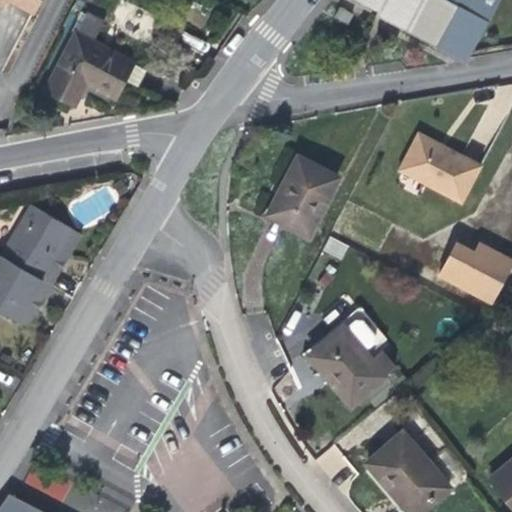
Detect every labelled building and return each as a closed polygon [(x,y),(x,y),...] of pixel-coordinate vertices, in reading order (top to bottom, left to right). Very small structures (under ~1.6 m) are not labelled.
[(0,0),(0,3),(1,4),(2,0),(8,0),(33,12),(39,0),(0,0)] [(347,0),(439,47),(438,50),(465,64),(469,58),(499,0),(347,0)] [(352,14),(339,7),(334,16),(347,23),(352,14)] [(86,12),(46,90),(75,105),(86,83),(115,97),(121,86),(125,80),(136,86),(145,69),(93,42),(104,21),(86,12)] [(418,132),(417,136),(448,152),(450,149),(444,146),(418,132)] [(417,136),(399,170),(462,202),(482,165),(450,149),(448,152),(417,136)] [(308,234),(338,177),(298,156),(281,188),(285,190),(282,196),(271,215),(308,234)] [(51,265),(73,229),(31,205),(1,255),(51,285),(60,270),(51,265)] [(68,257),(81,234),(73,229),(51,265),(60,270),(68,257)] [(323,252),(342,260),(348,244),(329,236),(323,252)] [(456,242),(439,275),(491,302),(511,262),(511,259),(479,242),(474,251),(456,242)] [(51,285),(1,255),(0,257),(0,309),(18,321),(34,294),(42,299),(51,285)] [(34,294),(18,321),(27,326),(35,311),(42,299),(34,294)] [(354,338),(368,355),(387,338),(373,322),(354,338)] [(371,359),(368,355),(354,338),(343,326),(312,353),(327,370),(331,374),(327,377),(351,405),(385,376),(371,359)] [(381,351),(371,359),(385,376),(395,367),(381,351)] [(408,511),(419,511),(449,487),(402,432),(367,462),(388,488),(408,511)] [(511,460),(489,480),(511,506),(511,460)] [(0,511),(44,511),(16,497),(10,494),(0,508),(0,511)]
